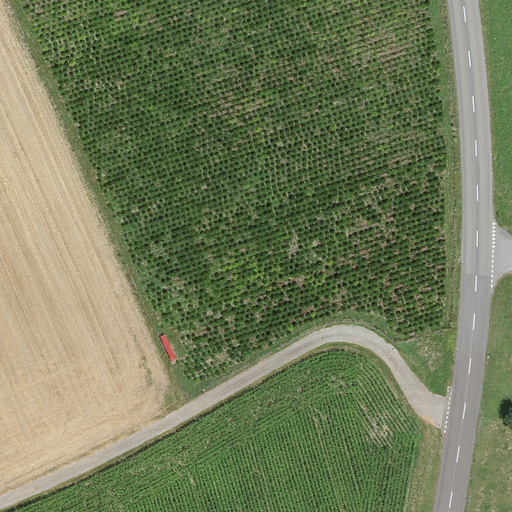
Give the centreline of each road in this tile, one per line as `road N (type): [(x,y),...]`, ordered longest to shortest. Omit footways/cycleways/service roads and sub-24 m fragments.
road 1 (track): [(462,423),(430,411),(372,339),(340,331),(0,501)]
road 2 (tertiary): [(447,511),(469,371),(476,144),(457,0)]
